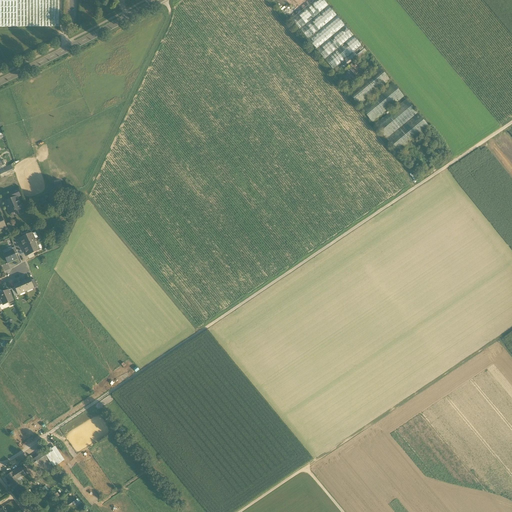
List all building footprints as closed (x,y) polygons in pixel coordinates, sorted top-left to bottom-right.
[(59,0),(0,0),(0,26),(59,27),(59,0)] [(337,67),(342,73),(349,67),(356,61),(367,52),(323,0),(285,0),(297,14),(291,20),(333,70),(337,67)] [(349,67),(359,79),(361,78),(366,74),(356,61),(349,67)] [(374,126),(398,154),(430,127),(406,99),(392,111),(390,109),(404,97),(392,83),(378,95),(376,92),(390,80),(379,67),(363,80),(361,78),(359,79),(358,80),(360,82),(347,93),(359,107),(371,96),(373,99),(360,109),(372,123),(385,113),(387,115),(374,126)] [(2,169),(0,169),(0,172),(2,176),(14,171),(11,165),(6,167),(2,169)] [(9,193),(12,200),(16,198),(17,198),(17,196),(19,195),(17,189),(9,193)] [(4,201),(10,214),(16,211),(20,209),(22,209),(20,204),(18,204),(16,198),(12,200),(8,201),(8,200),(4,201)] [(25,250),(27,256),(28,255),(33,253),(40,250),(40,249),(38,246),(38,245),(36,245),(35,243),(36,242),(36,241),(35,242),(33,239),(35,238),(33,234),(33,233),(20,239),(22,245),(24,250),(25,250)] [(4,255),(7,263),(17,259),(15,255),(13,252),(5,255),(4,255)] [(30,279),(22,282),(25,290),(33,287),(30,281),(30,279)] [(18,294),(25,290),(22,282),(14,286),(15,288),(17,294),(18,294)] [(0,294),(0,298),(3,304),(13,300),(8,290),(0,294)] [(51,449),(56,456),(59,454),(55,447),(51,449)] [(54,467),(61,463),(56,456),(51,449),(51,448),(44,452),(48,458),(48,459),(50,462),(54,467)] [(32,466),(33,468),(48,459),(48,458),(44,452),(29,462),(31,465),(30,465),(31,466),(32,466)] [(43,467),(50,462),(48,459),(33,468),(35,471),(43,466),(43,467)] [(7,475),(15,487),(19,484),(16,480),(25,474),(21,468),(12,473),(12,472),(7,475)] [(26,493),(19,484),(15,487),(21,496),(26,493)] [(68,506),(72,510),(81,503),(77,498),(68,506)]
